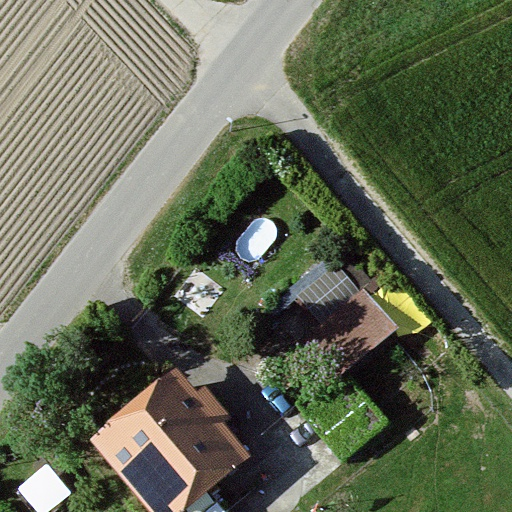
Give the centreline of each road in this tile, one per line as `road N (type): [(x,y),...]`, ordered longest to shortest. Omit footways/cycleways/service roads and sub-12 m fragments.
road 1 (tertiary): [(0,374),(294,0)]
road 2 (track): [(246,58),(511,372)]
